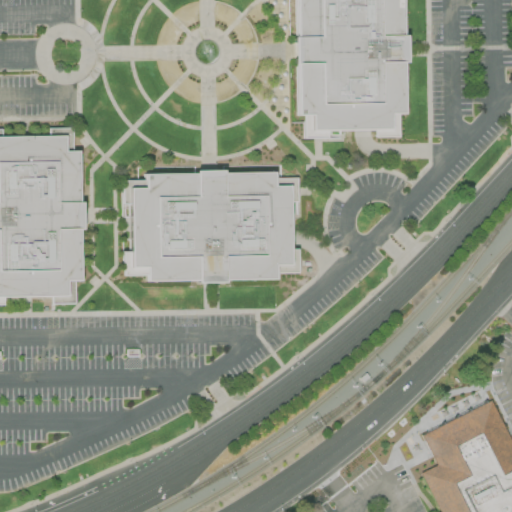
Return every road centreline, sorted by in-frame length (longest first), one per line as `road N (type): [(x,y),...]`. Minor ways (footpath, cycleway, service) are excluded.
road 1 (primary): [(511,178),(372,321),(240,424)]
road 2 (primary): [(247,511),(382,412),(511,278)]
